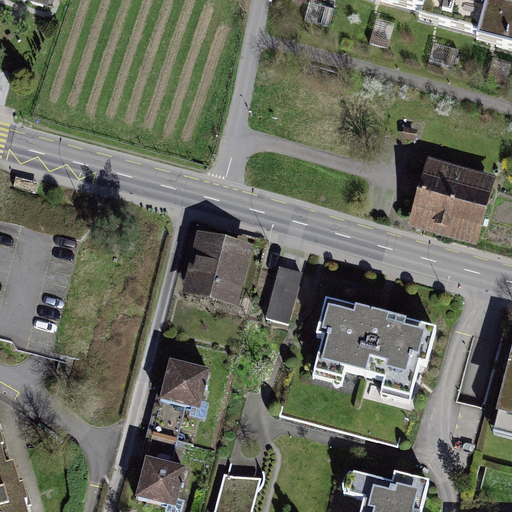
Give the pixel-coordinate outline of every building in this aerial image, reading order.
[(43,0),(4,0),(41,9),(43,0)] [(357,0),(419,17),(423,0),(357,0)] [(511,54),(511,0),(423,0),(419,17),(418,21),(476,36),(474,45),(511,54)] [(491,187),(427,168),(409,230),(473,249),(491,187)] [(250,259),(190,242),(173,301),(233,318),(250,259)] [(268,320),(292,325),(302,273),(278,269),(268,320)] [(438,345),(328,314),(308,388),(418,418),(438,345)] [(511,353),(492,436),(511,441),(511,353)] [(208,375),(171,366),(161,408),(198,417),(208,375)] [(0,492),(19,487),(14,470),(5,472),(0,453),(0,492)] [(172,511),(185,472),(147,461),(134,507),(150,511),(172,511)] [(394,476),(391,486),(368,481),(360,511),(419,511),(427,485),(394,476)] [(225,478),(215,511),(252,511),(259,488),(225,478)] [(26,511),(19,487),(0,492),(0,511),(26,511)]
